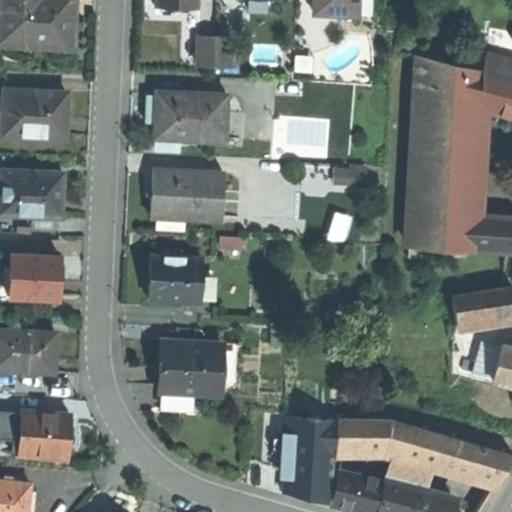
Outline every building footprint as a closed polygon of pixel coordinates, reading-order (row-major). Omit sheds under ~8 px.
[(0,0),(0,44),(67,48),(68,25),(68,0),(0,0)] [(195,0),(154,0),(154,6),(195,8),(195,0)] [(313,0),(313,13),(356,15),(356,0),(313,0)] [(211,66),(212,36),(198,36),(196,66),(211,66)] [(228,37),(212,36),(211,66),(226,67),(228,37)] [(428,248),(470,250),(472,215),(479,109),(481,72),(418,56),(407,247),(428,248)] [(507,76),(481,72),(479,109),(497,115),(507,76)] [(511,77),(508,77),(507,76),(497,115),(511,118),(511,77)] [(65,93),(2,90),(0,135),(63,138),(64,115),(65,93)] [(225,94),(155,90),(154,102),(145,102),(145,112),(144,121),(153,121),(152,137),(154,137),(176,138),(223,140),(225,94)] [(175,149),(176,138),(154,137),(153,148),(175,149)] [(221,171),(151,169),(150,192),(149,216),(157,216),(180,217),(219,219),(221,171)] [(62,173),(0,170),(0,214),(60,217),(61,198),(62,173)] [(470,250),(511,253),(511,217),(472,215),(470,250)] [(180,230),(180,217),(157,216),(157,229),(180,230)] [(427,258),(428,248),(407,247),(406,257),(427,258)] [(58,255),(10,253),(9,275),(0,274),(0,300),(35,303),(35,296),(56,297),(57,277),(58,255)] [(199,257),(147,254),(146,276),(145,297),(197,300),(198,298),(198,279),(199,257)] [(213,280),(198,279),(198,298),(212,298),(213,280)] [(450,294),(455,323),(511,314),(511,311),(508,285),(450,294)] [(54,332),(0,329),(0,369),(52,372),(53,355),(54,332)] [(219,345),(159,342),(157,367),(156,390),(160,391),(187,392),(216,394),(219,345)] [(470,375),(488,380),(498,346),(490,343),(477,349),(470,375)] [(488,380),(511,386),(511,348),(498,346),(488,380)] [(186,408),(187,392),(160,391),(159,406),(186,408)] [(69,415),(19,411),(16,455),(66,458),(67,436),(69,415)] [(334,421),(285,418),(280,493),(328,503),(330,472),(332,446),(334,421)] [(494,478),(508,455),(451,436),(389,420),(334,418),(334,421),(332,446),(383,445),(494,478)] [(372,511),(380,483),(330,472),(328,503),(328,505),(355,511),(372,511)] [(381,479),(380,483),(372,511),(447,511),(451,497),(381,479)] [(27,484),(0,480),(0,511),(23,511),(26,492),(27,484)] [(32,492),(26,492),(23,511),(30,511),(31,507),(32,492)]
